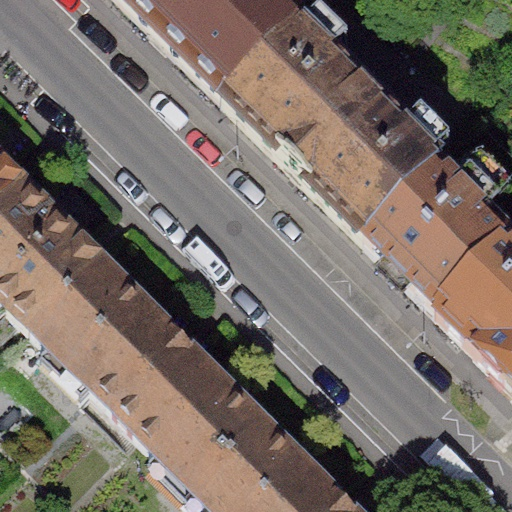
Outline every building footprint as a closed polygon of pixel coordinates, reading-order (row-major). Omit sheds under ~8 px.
[(112,0),(225,112),(300,38),(303,35),(267,0),(112,0)] [(225,112),(367,254),(442,179),(300,38),(225,112)] [(0,216),(24,192),(0,168),(0,216)] [(367,254),(439,324),(510,253),(511,251),(511,249),(488,225),(499,214),(474,189),(463,200),(442,179),(367,254)] [(104,272),(24,192),(0,216),(0,311),(33,344),(104,272)] [(439,324),(510,394),(511,392),(511,255),(510,253),(439,324)] [(267,433),(104,272),(33,344),(197,504),(267,433)] [(345,511),(267,433),(197,504),(204,511),(345,511)]
